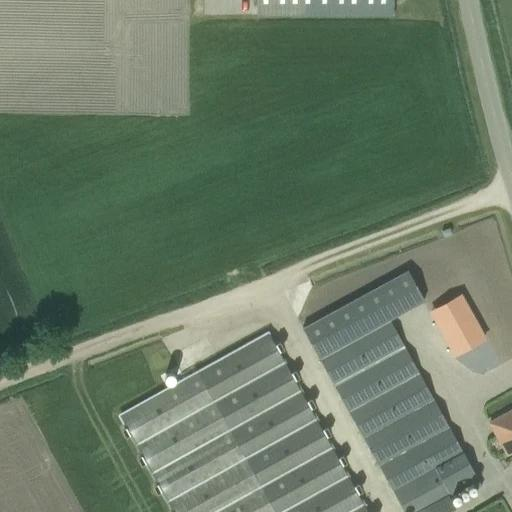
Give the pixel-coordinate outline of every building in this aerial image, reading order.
[(391,0),(254,0),(255,15),(392,15),(391,0)] [(476,479),(388,320),(423,301),(405,270),(301,327),(402,511),(440,511),(454,505),(448,494),(476,479)] [(447,311),(434,318),(444,335),(446,334),(450,343),(448,344),(454,355),(482,339),(458,295),(443,304),(447,311)] [(365,511),(266,332),(118,415),(171,511),(365,511)] [(511,409),(487,423),(505,455),(511,452),(511,453),(511,409)]
